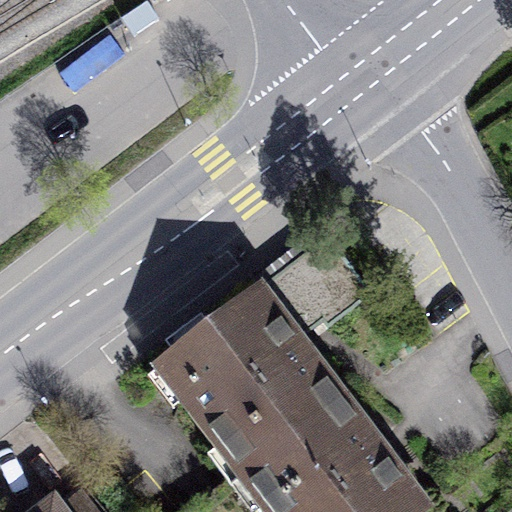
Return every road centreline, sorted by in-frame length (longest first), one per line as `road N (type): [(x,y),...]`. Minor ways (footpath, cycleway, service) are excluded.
road 1 (secondary): [(358,74),(0,355)]
road 2 (residential): [(358,74),(450,181),(511,287)]
road 3 (secondary): [(454,0),(358,74)]
